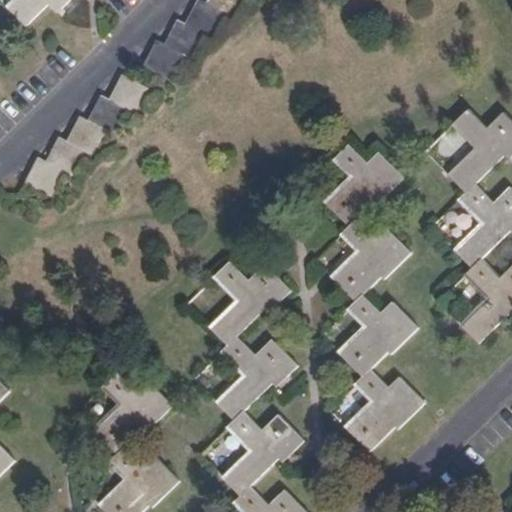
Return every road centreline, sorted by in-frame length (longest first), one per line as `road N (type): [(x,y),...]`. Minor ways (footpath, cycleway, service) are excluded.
road 1 (residential): [(172,0),(0,164)]
road 2 (residential): [(511,377),(377,511)]
